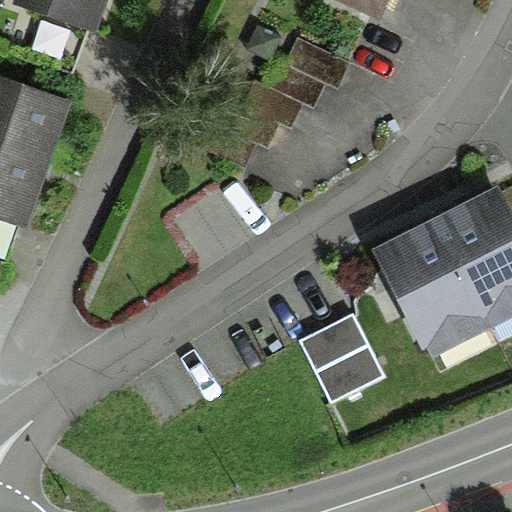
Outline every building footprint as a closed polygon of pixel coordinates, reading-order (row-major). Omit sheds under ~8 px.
[(105,0),(20,0),(16,16),(92,41),(105,0)] [(395,0),(282,0),(376,42),(395,0)] [(196,121),(186,146),(237,168),(247,145),(264,153),(273,130),(286,135),(297,111),(310,117),(321,91),(332,96),(344,66),(292,45),(281,71),(271,67),(260,92),(246,87),(236,111),(223,105),(213,128),(196,121)] [(62,113),(0,92),(0,233),(20,240),(62,113)] [(511,240),(496,207),(434,236),(484,344),(511,330),(511,240)] [(484,344),(434,236),(373,264),(423,372),(484,344)] [(347,325),(296,349),(325,408),(375,384),(347,325)]
